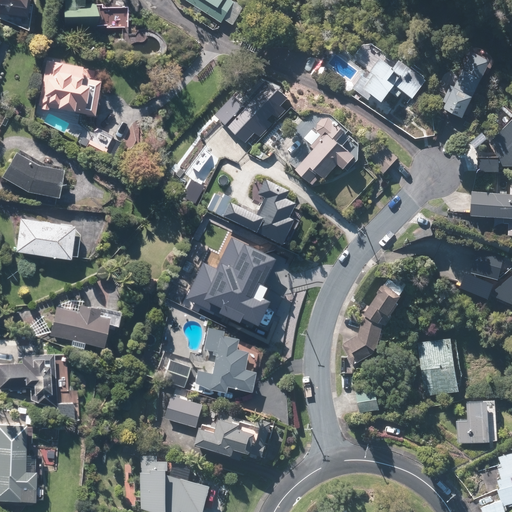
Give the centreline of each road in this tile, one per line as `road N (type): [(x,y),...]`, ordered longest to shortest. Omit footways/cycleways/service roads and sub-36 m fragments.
road 1 (residential): [(333,461),(317,361),(320,326),(337,281),(438,169)]
road 2 (residential): [(333,461),(369,459),(409,471),(452,511)]
